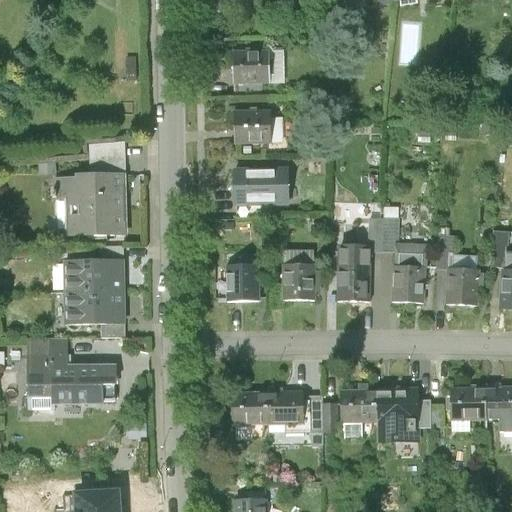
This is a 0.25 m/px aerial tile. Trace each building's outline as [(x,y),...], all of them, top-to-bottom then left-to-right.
[(338,0),(340,12),(352,10),(350,0),(338,0)] [(267,52),(231,54),(232,87),(268,86),(267,52)] [(137,58),(127,58),(128,80),(137,79),(137,58)] [(277,143),(285,143),(283,111),(276,111),(277,143)] [(270,114),(233,114),(233,147),(270,146),(270,114)] [(90,145),(90,175),(126,175),(125,143),(90,145)] [(272,173),(237,174),(237,205),(272,204),(272,173)] [(90,175),(56,175),(56,198),(68,198),(68,231),(60,231),(60,237),(126,237),(126,175),(90,175)] [(369,220),(368,253),(398,254),(398,221),(369,220)] [(453,239),(437,239),(437,256),(453,256),(453,239)] [(492,244),(491,272),(504,272),(504,244),(492,244)] [(68,262),(68,295),(126,295),(126,262),(68,262)] [(257,267),(225,268),(225,304),(257,303),(257,267)] [(314,267),(283,267),(283,303),(314,303),(314,267)] [(368,267),(337,267),(337,302),(368,302),(368,267)] [(424,270),(393,269),(391,304),(423,305),(424,270)] [(479,274),(447,273),(445,311),(478,312),(479,274)] [(511,276),(501,276),(501,310),(511,310),(511,276)] [(126,328),(126,295),(68,295),(67,327),(126,328)] [(66,342),(29,343),(30,414),(67,414),(66,402),(116,401),(116,368),(67,369),(66,342)] [(511,389),(486,390),(486,421),(501,420),(501,435),(511,434),(511,389)] [(486,421),(486,390),(450,390),(451,421),(486,421)] [(340,424),(377,424),(377,391),(340,392),(340,405),(340,424)] [(413,391),(377,391),(377,424),(414,424),(413,391)] [(305,392),(267,393),(267,426),(287,426),(287,434),(312,434),(312,432),(312,402),(305,402),(305,392)] [(229,427),(267,426),(267,393),(229,393),(229,427)] [(324,396),(312,397),(312,402),(312,432),(325,432),(325,405),(324,396)] [(340,405),(325,405),(325,432),(325,435),(340,435),(340,424),(340,405)] [(445,406),(420,406),(420,429),(445,429),(445,406)] [(128,511),(127,491),(90,493),(91,511),(128,511)] [(235,502),(235,511),(265,511),(265,502),(235,502)]
